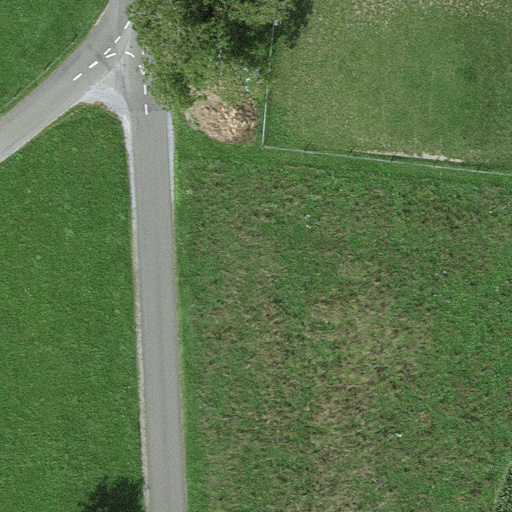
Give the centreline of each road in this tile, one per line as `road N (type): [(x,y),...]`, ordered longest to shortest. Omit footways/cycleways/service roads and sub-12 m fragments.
road 1 (unclassified): [(138,32),(174,511)]
road 2 (unclassified): [(0,145),(138,32)]
